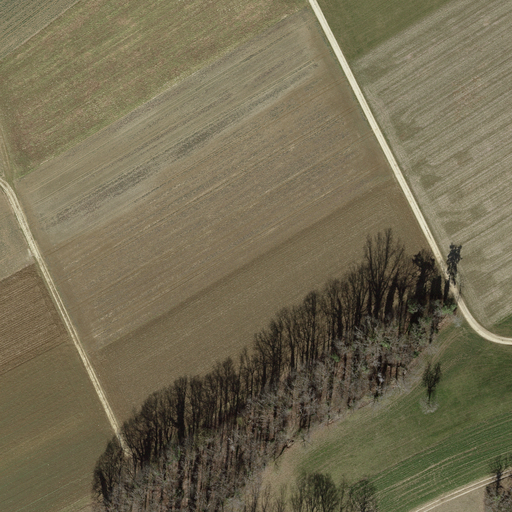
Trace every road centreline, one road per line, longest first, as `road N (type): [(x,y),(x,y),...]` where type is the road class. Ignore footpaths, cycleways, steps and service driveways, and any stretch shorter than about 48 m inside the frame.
road 1 (track): [(511,341),(489,336),(464,307),(312,0)]
road 2 (track): [(137,471),(0,180)]
